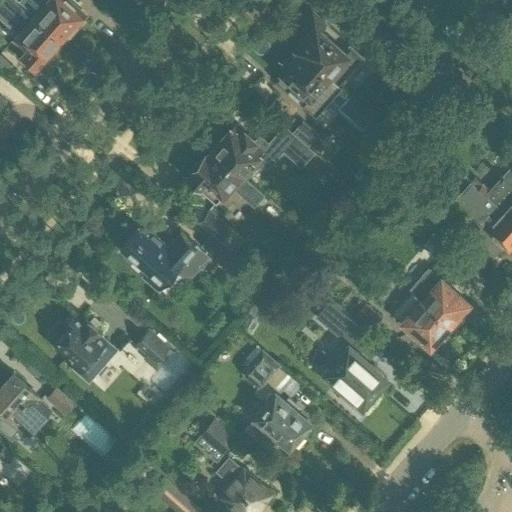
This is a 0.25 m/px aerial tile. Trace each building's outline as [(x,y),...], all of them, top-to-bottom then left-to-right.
[(22,3),(18,0),(0,0),(0,13),(14,27),(14,28),(18,32),(11,40),(25,52),(21,56),(34,68),(49,51),(61,38),(32,11),(22,3)] [(18,0),(22,3),(32,11),(61,38),(63,39),(85,14),(69,0),(18,0)] [(511,0),(503,0),(502,2),(508,8),(511,3),(511,0)] [(311,30),(295,47),(302,53),(325,73),(340,86),(365,58),(349,43),(342,51),(319,30),(325,24),(312,12),(303,23),(311,30)] [(13,65),(0,53),(0,67),(6,73),(13,65)] [(276,81),(287,91),(293,84),(308,98),(303,104),(315,116),(341,87),(340,86),(325,73),(302,53),(276,81)] [(394,71),(422,95),(437,77),(410,53),(394,71)] [(473,61),(480,68),(487,61),(479,54),(473,61)] [(292,131),(322,157),(334,143),(304,117),(292,131)] [(232,126),(211,149),(240,175),(241,176),(251,164),(253,165),(258,167),(264,167),(269,165),(282,151),(300,167),(313,153),(284,126),(270,142),(260,133),(253,141),(243,132),(241,135),(232,126)] [(400,139),(418,155),(428,145),(410,128),(400,139)] [(263,195),(241,176),(240,175),(211,149),(205,156),(203,154),(190,168),(193,170),(185,178),(214,204),(221,196),(222,197),(231,187),(253,206),(263,195)] [(491,192),(487,196),(500,208),(501,209),(511,218),(511,167),(491,192)] [(378,192),(386,182),(377,175),(368,184),(378,192)] [(355,186),(344,178),(336,189),(346,197),(355,186)] [(488,261),(503,244),(510,250),(511,247),(511,218),(501,209),(500,208),(487,196),(478,188),(470,181),(452,200),(481,227),(467,242),(488,261)] [(487,196),(491,192),(482,184),(478,188),(487,196)] [(198,221),(212,233),(222,241),(233,227),(210,208),(198,221)] [(121,247),(146,270),(141,275),(158,289),(176,270),(183,276),(192,275),(200,266),(202,268),(210,257),(195,243),(193,245),(181,235),(168,250),(143,228),(140,231),(137,228),(121,247)] [(421,244),(449,268),(461,254),(434,230),(421,244)] [(222,241),(212,233),(201,245),(224,265),(235,253),(222,241)] [(414,291),(412,293),(449,324),(468,302),(460,296),(461,295),(449,284),(428,266),(409,287),(414,291)] [(394,313),(403,320),(401,322),(410,328),(409,330),(420,340),(422,339),(430,346),(449,324),(412,293),(394,313)] [(354,315),(369,328),(372,325),(374,326),(382,317),(365,302),(354,315)] [(80,319),(72,312),(62,324),(60,323),(56,323),(47,334),(47,339),(66,355),(64,358),(67,361),(66,362),(88,381),(115,349),(99,335),(101,332),(95,327),(97,325),(90,319),(88,321),(82,316),(80,319)] [(170,344),(149,326),(134,343),(156,362),(170,344)] [(355,400),(371,381),(369,379),(378,369),(340,336),(315,364),(334,381),(330,385),(346,399),(350,395),(355,400)] [(287,446),(308,422),(274,393),(276,391),(265,382),(281,363),(257,343),(246,357),(250,360),(241,370),(258,385),(254,391),(266,402),(254,417),(255,417),(245,428),(269,449),(279,438),(287,446)] [(29,434),(52,408),(12,373),(0,386),(0,409),(8,417),(18,426),(19,425),(29,434)] [(54,388),(47,397),(66,414),(73,405),(54,388)] [(211,418),(198,433),(222,454),(235,438),(211,418)] [(0,448),(0,474),(3,471),(18,485),(31,470),(2,445),(0,448)] [(251,511),(264,498),(262,497),(267,492),(257,483),(258,481),(242,467),(229,455),(216,470),(231,483),(221,495),(241,511),(249,511),(250,511),(251,511)] [(195,511),(201,506),(166,476),(153,490),(177,511),(195,511)]
